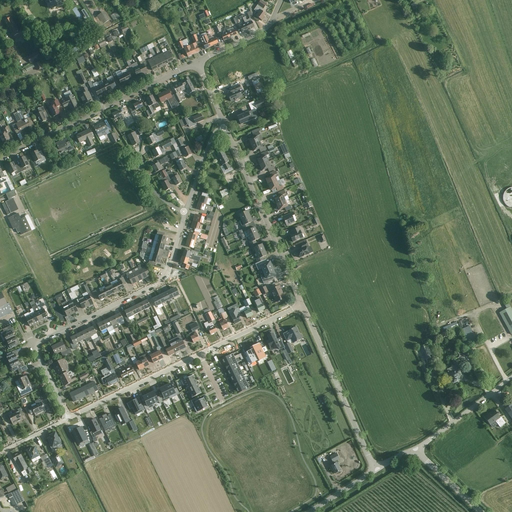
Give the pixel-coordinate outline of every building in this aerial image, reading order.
[(48,0),(52,9),(63,5),(61,0),(48,0)] [(266,14),(262,11),(263,9),(267,4),(261,0),(254,10),(256,12),(253,15),(254,15),(253,16),(254,19),(258,22),(260,19),(261,20),(266,14)] [(80,21),(88,16),(83,9),(79,11),(76,7),(72,9),(80,21)] [(205,18),(209,16),(207,11),(203,13),(203,14),(198,16),(200,20),(205,18)] [(97,16),(103,25),(103,24),(105,28),(111,25),(109,21),(109,20),(104,12),(97,16)] [(246,24),(246,25),(248,30),(255,27),(250,19),(247,20),(245,17),(246,17),(244,13),(241,14),(243,18),(246,24)] [(10,18),(5,21),(14,36),(19,33),(10,18)] [(246,25),(243,26),(241,23),(238,25),(242,33),(248,30),(246,25)] [(227,30),(226,28),(223,29),(224,31),(223,32),(224,34),(221,36),(224,41),(231,38),(228,33),(227,30)] [(231,38),(237,35),(235,30),(231,31),(228,33),(231,38)] [(207,37),(206,36),(205,33),(199,36),(203,44),(205,50),(212,46),(210,41),(208,36),(207,37)] [(210,41),(212,46),(218,44),(216,38),(213,39),(212,37),(211,37),(210,35),(208,36),(210,41)] [(194,54),(190,46),(187,39),(177,43),(180,50),(184,49),(185,52),(188,57),(194,54)] [(77,43),(69,49),(72,53),(80,47),(77,43)] [(190,46),(194,54),(200,52),(197,46),(196,43),(190,46)] [(169,51),(163,53),(168,63),(173,60),(169,51)] [(163,66),(158,56),(157,53),(151,55),(153,58),(158,68),(163,66)] [(163,53),(158,56),(163,66),(168,63),(163,53)] [(141,66),(138,67),(143,76),(148,73),(146,68),(143,63),(146,62),(142,55),(139,56),(142,61),(140,62),(141,66)] [(158,68),(153,58),(147,61),(152,71),(158,68)] [(38,71),(43,68),(40,61),(34,63),(38,71)] [(138,67),(133,69),(135,74),(138,78),(143,76),(138,67)] [(121,70),(113,74),(116,80),(119,79),(121,83),(122,86),(127,83),(123,74),(121,70)] [(128,72),(123,74),(127,83),(132,81),(130,77),(128,72)] [(82,85),(87,83),(83,75),(78,77),(82,85)] [(112,91),(117,88),(113,80),(114,80),(112,76),(106,79),(108,82),(112,91)] [(177,101),(179,106),(179,105),(178,104),(182,102),(178,93),(185,90),(185,89),(186,88),(189,94),(195,91),(188,77),(184,79),(185,81),(181,83),(181,82),(173,87),(177,94),(174,95),(177,101)] [(103,84),(108,93),(112,91),(108,82),(103,84)] [(98,97),(103,95),(99,87),(97,83),(92,85),(98,97)] [(99,87),(103,95),(108,93),(103,84),(99,87)] [(230,95),(228,96),(231,102),(235,100),(235,101),(235,100),(238,99),(239,99),(239,98),(241,97),(242,97),(240,92),(239,91),(242,90),(239,85),(229,89),(231,93),(229,94),(230,95)] [(90,96),(86,88),(82,90),(84,94),(80,96),(84,104),(92,100),(90,96)] [(171,96),(168,90),(161,94),(160,93),(158,94),(158,95),(161,103),(168,100),(172,109),(179,106),(177,101),(174,95),(171,96)] [(71,96),(69,91),(64,94),(66,99),(65,99),(66,100),(61,102),(64,107),(69,105),(71,111),(79,107),(73,95),(71,96)] [(146,99),(148,101),(144,103),(148,111),(151,116),(152,118),(156,116),(151,106),(153,105),(155,109),(160,107),(158,104),(157,104),(152,96),(146,99)] [(262,99),(254,102),(255,104),(256,109),(265,105),(262,99)] [(60,114),(57,107),(60,106),(57,100),(51,103),(52,106),(49,108),(53,117),(60,114)] [(136,110),(140,108),(142,112),(145,111),(143,107),(141,102),(133,105),(136,110)] [(47,120),(43,113),(46,112),(43,106),(38,109),(40,113),(36,115),(40,123),(47,120)] [(255,109),(248,112),(237,117),(241,125),(258,117),(255,109)] [(25,119),(22,113),(21,111),(17,113),(18,114),(25,128),(28,127),(29,129),(35,126),(30,117),(25,119)] [(120,111),(113,114),(115,119),(119,117),(121,121),(124,120),(122,116),(123,116),(120,111)] [(25,128),(18,114),(17,115),(17,113),(14,114),(18,123),(16,124),(12,126),(16,135),(23,132),(22,130),(25,128)] [(187,119),(189,125),(190,128),(196,125),(196,124),(203,120),(201,114),(193,118),(193,116),(187,119)] [(189,125),(187,119),(186,118),(179,121),(182,128),(189,125)] [(94,128),(98,135),(99,138),(104,135),(104,136),(108,135),(106,131),(107,130),(104,122),(99,125),(94,128)] [(10,140),(7,134),(11,132),(8,126),(1,129),(3,133),(0,134),(0,136),(4,144),(10,140)] [(152,136),(147,139),(150,146),(155,143),(159,141),(157,137),(164,134),(162,129),(151,134),(152,136)] [(80,143),(86,140),(89,147),(94,145),(91,138),(93,137),(90,130),(76,136),(80,143)] [(135,132),(128,136),(133,146),(140,143),(135,132)] [(251,146),(260,142),(257,136),(260,135),(259,132),(253,134),(254,138),(249,140),(249,141),(248,142),(251,146)] [(117,140),(117,139),(118,138),(117,135),(115,135),(114,133),(110,135),(113,142),(117,140)] [(156,157),(162,154),(165,153),(164,150),(176,143),(173,138),(158,146),(159,148),(152,151),(156,157)] [(180,147),(183,145),(184,145),(180,139),(175,141),(179,148),(180,147)] [(69,142),(66,143),(64,140),(56,144),(59,150),(58,150),(60,154),(65,152),(65,153),(69,151),(69,153),(73,151),(69,142)] [(260,142),(251,146),(252,150),(253,150),(254,151),(259,149),(261,152),(267,150),(264,144),(261,145),(260,142)] [(183,145),(180,147),(186,158),(192,154),(188,147),(185,148),(183,145)] [(169,155),(172,160),(178,157),(182,155),(179,150),(169,155)] [(226,171),(232,167),(222,150),(216,153),(223,166),(223,165),(226,171)] [(34,152),(34,153),(32,154),(36,162),(39,161),(40,163),(46,160),(43,155),(40,156),(38,151),(37,151),(34,152)] [(260,166),(268,162),(267,158),(270,157),(267,152),(261,154),(263,157),(257,160),(258,161),(257,162),(260,166)] [(19,167),(22,172),(26,170),(26,167),(29,165),(25,157),(22,158),(19,159),(20,160),(19,160),(22,165),(19,167)] [(162,170),(160,166),(166,163),(164,158),(156,162),(157,164),(153,166),(156,173),(162,170)] [(182,161),(181,159),(175,161),(180,171),(186,168),(182,161)] [(22,172),(19,167),(16,168),(13,163),(12,162),(9,164),(10,165),(8,166),(12,174),(15,172),(17,175),(22,172)] [(268,162),(260,166),(261,170),(262,170),(262,171),(268,169),(269,172),(275,169),(274,166),(271,167),(268,162)] [(3,174),(1,169),(0,169),(0,183),(1,184),(10,180),(9,178),(6,173),(3,174)] [(165,170),(160,173),(162,177),(160,179),(162,183),(161,184),(165,191),(171,188),(168,182),(170,181),(167,174),(165,170)] [(165,170),(167,174),(170,181),(170,180),(173,179),(176,186),(182,183),(178,175),(177,173),(173,175),(171,171),(166,173),(165,170)] [(277,181),(276,178),(278,176),(276,171),(270,174),(271,177),(266,179),(267,181),(266,181),(268,185),(277,181)] [(277,181),(268,185),(269,190),(270,189),(271,191),(276,188),(278,192),(284,189),(282,186),(280,180),(277,181)] [(240,185),(238,181),(229,185),(231,190),(240,185)] [(511,208),(511,187),(510,187),(508,188),(507,189),(505,191),(504,192),(503,194),(503,196),(503,198),(503,199),(503,201),(504,203),(505,205),(507,206),(509,207),(511,208)] [(222,198),(229,194),(227,189),(220,192),(222,198)] [(14,190),(5,194),(7,199),(16,196),(14,190)] [(286,201),(285,201),(284,198),(287,196),(284,191),(278,193),(280,197),(274,199),(275,200),(274,201),(277,205),(286,201)] [(198,202),(206,205),(208,198),(200,196),(198,202)] [(6,214),(18,209),(13,198),(1,203),(6,214)] [(286,201),(277,205),(278,209),(279,209),(279,210),(285,208),(286,211),(292,209),(291,205),(288,200),(285,201),(286,201)] [(204,211),(206,205),(198,202),(196,209),(204,211)] [(242,220),(250,217),(250,215),(249,211),(248,211),(243,213),(242,210),(236,212),(239,218),(241,217),(242,220)] [(34,229),(28,214),(20,218),(18,213),(7,217),(12,229),(15,228),(17,233),(19,232),(20,235),(34,229)] [(30,213),(28,214),(35,228),(37,227),(30,213)] [(293,217),(295,216),(294,213),(283,217),(284,220),(287,226),(295,223),(293,217)] [(195,215),(193,221),(200,223),(203,224),(204,220),(205,217),(202,217),(195,215)] [(243,230),(249,227),(248,224),(253,222),(252,221),(253,221),(251,217),(250,217),(242,220),(244,225),(242,226),(243,230)] [(198,230),(200,223),(193,221),(191,228),(198,230)] [(246,238),(257,233),(257,232),(258,232),(256,228),(255,228),(251,230),(249,227),(243,230),(244,232),(244,233),(246,238)] [(293,242),(303,238),(302,234),(300,228),(292,231),(293,234),(290,236),(293,242)] [(158,231),(157,235),(156,235),(154,241),(157,242),(165,244),(167,237),(164,237),(165,233),(158,231)] [(188,239),(196,242),(198,235),(190,233),(188,239)] [(251,246),(257,244),(255,241),(260,239),(259,238),(260,237),(258,234),(257,233),(246,238),(247,241),(248,241),(251,246)] [(193,249),(196,242),(188,239),(185,246),(193,249)] [(155,248),(163,250),(165,244),(157,242),(155,248)] [(301,249),(297,251),(300,258),(309,254),(307,249),(309,248),(307,243),(300,246),(301,249)] [(257,244),(251,246),(253,252),(255,251),(256,254),(265,250),(264,249),(265,249),(263,245),(262,245),(258,247),(257,244)] [(154,255),(162,257),(163,250),(155,248),(154,255)] [(265,250),(256,254),(258,257),(256,258),(258,263),(262,261),(264,260),(263,258),(267,256),(267,255),(267,254),(266,250),(265,251),(265,250)] [(197,257),(193,256),(194,254),(184,251),(182,256),(199,261),(200,257),(197,256),(197,257)] [(155,266),(156,262),(160,263),(162,257),(154,255),(152,261),(149,260),(148,264),(155,266)] [(197,265),(199,261),(182,256),(180,263),(184,264),(182,268),(188,270),(190,265),(187,265),(188,262),(193,264),(192,266),(197,267),(197,265)] [(262,269),(264,272),(274,268),(272,263),(271,264),(270,262),(264,265),(262,261),(258,263),(255,264),(258,271),(262,269)] [(140,267),(139,268),(144,279),(150,276),(146,267),(141,269),(140,267)] [(134,270),(133,271),(138,282),(144,279),(139,268),(138,268),(139,270),(135,272),(134,270)] [(274,268),(264,272),(265,276),(261,278),(264,284),(271,281),(270,278),(276,275),(275,273),(276,273),(274,268)] [(138,282),(133,271),(132,271),(133,273),(130,275),(129,273),(126,274),(127,276),(128,276),(132,285),(138,282)] [(121,281),(118,283),(117,280),(114,282),(118,291),(124,288),(123,285),(126,284),(123,277),(119,279),(121,281)] [(216,292),(211,280),(204,282),(202,278),(196,280),(204,298),(216,292)] [(118,291),(114,282),(110,283),(112,286),(109,287),(113,294),(118,291)] [(102,288),(107,297),(113,294),(109,287),(105,289),(104,286),(102,288)] [(280,286),(271,290),(276,302),(285,299),(280,286)] [(100,291),(97,293),(96,290),(92,292),(95,299),(99,297),(100,300),(107,297),(102,288),(99,289),(100,291)] [(176,288),(170,291),(174,298),(179,295),(176,288)] [(256,297),(261,294),(259,289),(253,292),(256,297)] [(170,291),(164,294),(168,301),(174,298),(170,291)] [(2,293),(0,293),(0,318),(13,312),(9,303),(7,304),(2,293)] [(164,294),(159,296),(162,304),(168,301),(164,294)] [(84,298),(88,306),(93,304),(89,295),(84,298)] [(159,296),(153,299),(154,301),(156,306),(162,304),(159,296)] [(83,309),(88,306),(84,298),(78,300),(83,309)] [(59,299),(56,300),(60,307),(62,306),(63,308),(67,316),(73,314),(68,305),(66,302),(62,304),(59,299)] [(243,301),(246,307),(252,304),(249,299),(243,301)] [(262,302),(260,299),(254,302),(256,305),(256,306),(259,312),(265,309),(262,302)] [(147,300),(141,303),(145,310),(151,307),(147,300)] [(35,304),(34,301),(30,303),(32,309),(39,322),(44,320),(39,311),(37,307),(35,304)] [(511,335),(511,334),(511,309),(510,307),(508,302),(504,305),(506,309),(499,313),(511,335)] [(73,314),(78,311),(75,305),(73,303),(68,305),(73,314)] [(141,303),(136,306),(139,313),(145,310),(141,303)] [(134,315),(139,313),(136,306),(130,308),(135,318),(134,315)] [(244,307),(239,309),(241,313),(243,311),(244,312),(247,318),(253,315),(250,308),(249,308),(248,306),(246,307),(245,308),(244,307)] [(135,318),(130,308),(124,311),(125,313),(123,314),(127,322),(128,322),(129,325),(131,324),(130,321),(135,318)] [(222,309),(221,308),(217,310),(222,321),(219,323),(220,324),(223,330),(229,327),(226,320),(224,318),(228,316),(226,312),(225,312),(224,312),(223,309),(222,309)] [(241,321),(238,314),(241,313),(238,308),(229,312),(232,318),(235,324),(241,321)] [(31,312),(29,313),(30,316),(35,324),(39,322),(32,309),(30,310),(31,312)] [(39,311),(44,320),(48,317),(44,309),(39,311)] [(209,322),(214,320),(210,312),(205,314),(209,322)] [(114,316),(118,323),(124,320),(120,313),(114,316)] [(24,315),(20,317),(24,324),(27,322),(30,327),(35,324),(30,316),(26,318),(24,315)] [(114,316),(109,319),(112,326),(114,330),(119,327),(118,323),(114,316)] [(153,318),(157,325),(158,328),(162,327),(156,316),(153,318)] [(109,319),(103,322),(107,329),(108,332),(114,330),(112,326),(109,319)] [(101,332),(107,329),(103,322),(97,325),(101,332)] [(177,335),(182,332),(177,322),(172,325),(177,335)] [(189,334),(191,337),(193,343),(200,340),(196,333),(195,331),(199,329),(196,322),(189,326),(192,332),(189,334)] [(209,324),(208,322),(204,324),(207,330),(208,329),(210,335),(217,332),(214,326),(212,322),(209,324)] [(446,326),(445,327),(447,332),(459,327),(457,323),(447,327),(447,326),(446,326)] [(469,326),(462,329),(469,345),(478,341),(477,338),(475,339),(474,336),(469,326)] [(7,340),(14,337),(13,333),(15,333),(12,328),(8,330),(7,327),(3,330),(4,332),(1,333),(2,336),(4,335),(7,340)] [(87,330),(91,337),(92,340),(98,338),(93,327),(87,330)] [(297,329),(294,328),(287,331),(287,332),(283,334),(287,341),(291,339),(293,343),(302,339),(301,338),(302,338),(301,334),(300,335),(297,329)] [(91,337),(87,330),(82,332),(85,339),(91,337)] [(85,339),(82,332),(76,335),(80,342),(85,339)] [(155,353),(159,361),(164,359),(160,352),(161,351),(159,346),(161,346),(158,340),(158,339),(155,332),(153,333),(154,335),(153,335),(158,347),(156,348),(157,352),(155,353)] [(276,340),(273,334),(268,336),(270,340),(267,342),(270,347),(272,346),(274,349),(278,347),(279,350),(284,347),(280,338),(276,340)] [(73,342),(70,343),(73,349),(78,347),(76,344),(80,342),(76,335),(70,338),(73,342)] [(16,339),(14,337),(7,340),(9,346),(7,346),(9,349),(20,344),(17,338),(16,339)] [(158,340),(161,346),(162,348),(166,346),(162,338),(158,339),(158,340)] [(176,342),(180,351),(186,348),(183,341),(182,339),(176,342)] [(62,342),(52,347),(55,354),(61,352),(61,353),(63,355),(64,358),(68,356),(65,351),(66,350),(62,342)] [(180,351),(176,342),(171,345),(175,353),(180,351)] [(289,354),(293,352),(289,343),(284,345),(289,354)] [(259,344),(251,348),(258,361),(266,358),(264,352),(267,351),(265,347),(262,349),(259,344)] [(422,353),(425,360),(431,358),(430,356),(432,355),(427,344),(419,347),(422,353)] [(175,353),(171,345),(170,345),(171,347),(166,350),(169,356),(175,353)] [(251,350),(245,353),(247,357),(245,358),(249,365),(256,361),(256,362),(258,361),(251,348),(250,348),(251,350)] [(8,364),(10,363),(18,360),(16,357),(18,356),(15,351),(4,356),(5,359),(4,359),(4,360),(6,364),(7,364),(8,363),(8,364)] [(159,361),(155,353),(152,355),(150,351),(147,352),(149,357),(150,356),(154,363),(159,361)] [(224,365),(235,359),(233,353),(233,354),(232,354),(221,359),(224,365)] [(109,386),(116,383),(119,381),(115,374),(114,371),(107,355),(101,358),(103,362),(105,361),(110,372),(108,372),(104,374),(104,375),(105,377),(102,379),(104,384),(108,383),(109,386)] [(140,360),(144,368),(149,366),(146,359),(147,358),(145,355),(139,358),(141,360),(140,360)] [(134,364),(136,363),(140,370),(144,368),(140,360),(138,362),(134,357),(131,358),(134,364)] [(69,369),(64,359),(53,364),(55,368),(56,367),(59,374),(66,370),(69,369)] [(227,370),(238,365),(235,359),(224,365),(227,370)] [(19,362),(18,360),(10,363),(12,368),(10,369),(12,372),(23,367),(21,361),(19,362)] [(129,369),(126,370),(128,376),(135,373),(132,367),(131,364),(128,366),(129,369)] [(230,376),(241,371),(240,369),(238,365),(227,370),(227,371),(230,376)] [(455,378),(457,381),(460,380),(461,380),(462,377),(461,377),(458,370),(460,370),(457,365),(454,366),(456,371),(453,372),(456,378),(455,378)] [(456,371),(454,366),(453,366),(452,366),(451,366),(451,367),(451,368),(447,370),(449,375),(453,383),(457,381),(455,378),(456,378),(453,372),(456,371)] [(126,370),(123,372),(121,369),(118,371),(120,373),(122,379),(128,376),(126,370)] [(233,382),(244,377),(244,376),(241,371),(230,376),(232,382),(233,382)] [(64,386),(72,382),(77,380),(75,376),(70,378),(67,372),(60,376),(63,381),(62,382),(64,386)] [(186,385),(195,380),(193,375),(189,377),(183,380),(181,381),(183,386),(186,385)] [(20,385),(29,381),(27,376),(22,378),(21,378),(20,376),(14,379),(16,382),(18,381),(20,385)] [(235,388),(247,382),(244,377),(233,382),(235,388)] [(188,389),(197,384),(195,380),(186,385),(188,389)] [(27,391),(26,388),(31,386),(29,381),(20,385),(17,387),(19,391),(20,391),(22,394),(27,391)] [(86,386),(90,394),(98,390),(94,382),(86,386)] [(247,382),(235,388),(238,394),(249,388),(247,382)] [(169,383),(165,385),(171,398),(179,394),(179,393),(177,388),(174,390),(171,384),(170,384),(169,383)] [(190,393),(199,389),(197,384),(188,389),(190,393)] [(161,388),(160,389),(163,395),(160,396),(163,402),(166,401),(171,398),(165,385),(160,388),(161,388)] [(86,386),(78,390),(82,398),(90,394),(86,386)] [(199,389),(190,393),(192,397),(192,398),(201,393),(199,389)] [(74,402),(82,398),(78,390),(70,394),(74,402)] [(153,391),(148,394),(154,406),(153,404),(158,402),(159,404),(163,402),(160,396),(157,398),(154,392),(153,392),(153,391)] [(144,397),(143,397),(146,403),(143,405),(146,410),(154,406),(148,394),(143,396),(144,397)] [(194,408),(206,402),(204,398),(200,400),(198,397),(191,401),(192,404),(194,408)] [(40,399),(35,401),(36,403),(41,414),(46,412),(44,407),(43,406),(44,406),(46,405),(43,400),(40,401),(40,399)] [(136,399),(127,404),(130,409),(132,408),(136,415),(135,413),(139,411),(140,413),(145,410),(142,404),(139,405),(136,399)] [(206,402),(194,408),(196,413),(208,407),(206,402)] [(36,403),(28,407),(31,412),(33,411),(34,414),(36,416),(41,414),(36,403)] [(14,414),(18,422),(23,420),(20,415),(23,414),(20,408),(17,410),(18,412),(14,414)] [(115,415),(118,422),(118,421),(120,421),(121,423),(128,419),(122,408),(115,411),(117,414),(115,415)] [(490,425),(495,421),(500,427),(505,423),(501,417),(500,417),(494,410),(485,417),(490,425)] [(18,422),(14,414),(9,416),(8,414),(5,416),(8,421),(11,420),(13,425),(18,422)] [(103,417),(99,419),(105,431),(105,430),(115,425),(116,426),(110,414),(106,416),(106,414),(102,416),(103,417)] [(95,419),(88,423),(92,431),(90,432),(93,438),(95,437),(94,433),(100,430),(95,419)] [(82,427),(73,431),(79,444),(88,439),(82,427)] [(51,437),(48,439),(50,444),(49,444),(53,451),(60,448),(58,445),(61,443),(60,442),(61,441),(59,437),(58,438),(55,433),(50,436),(51,437)] [(111,446),(108,440),(104,441),(102,436),(99,437),(104,448),(111,446)] [(92,440),(87,442),(92,453),(97,451),(92,440)] [(31,449),(27,451),(31,460),(39,456),(35,447),(31,449)] [(20,452),(13,456),(21,472),(25,470),(28,475),(32,472),(29,467),(28,468),(20,452)] [(330,457),(334,465),(330,467),(332,470),(333,470),(335,474),(341,471),(337,464),(339,463),(338,460),(340,459),(336,453),(330,457)] [(58,454),(51,458),(56,467),(63,463),(58,454)] [(18,489),(11,493),(14,501),(22,497),(18,489)]
